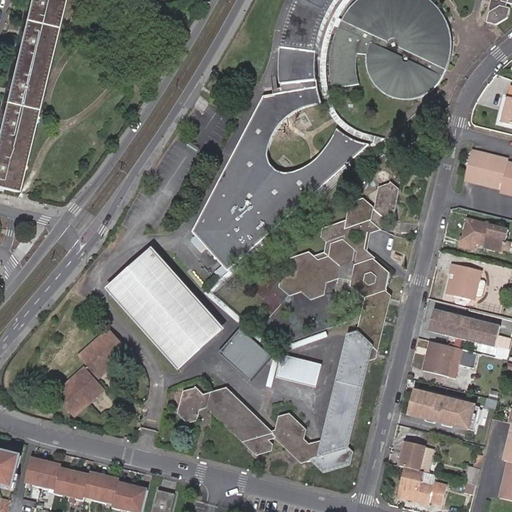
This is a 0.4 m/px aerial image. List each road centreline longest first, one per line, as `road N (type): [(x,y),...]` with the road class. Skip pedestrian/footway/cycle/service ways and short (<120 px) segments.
road 1 (residential): [(362,511),(454,132)]
road 2 (residential): [(358,511),(0,418)]
road 3 (tertiary): [(69,270),(241,0)]
road 4 (tertiary): [(215,0),(128,140),(59,227)]
